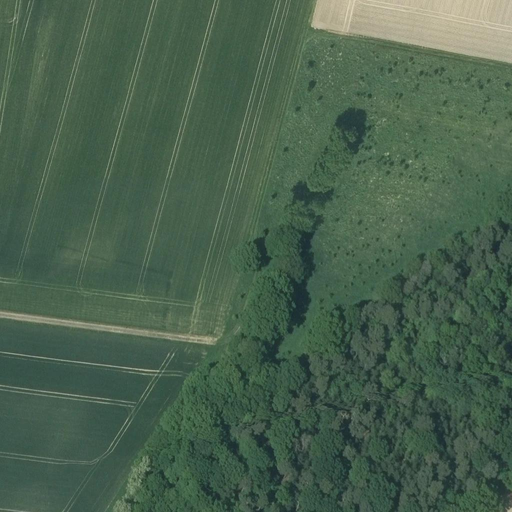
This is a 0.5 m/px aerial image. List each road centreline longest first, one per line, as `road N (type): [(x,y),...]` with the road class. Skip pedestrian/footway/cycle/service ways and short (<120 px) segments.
road 1 (track): [(317,0),(225,354)]
road 2 (track): [(0,320),(225,354)]
road 3 (track): [(307,36),(511,75)]
road 4 (track): [(131,511),(225,354)]
